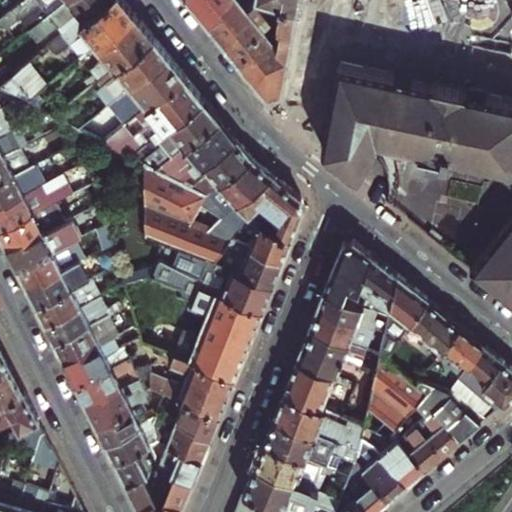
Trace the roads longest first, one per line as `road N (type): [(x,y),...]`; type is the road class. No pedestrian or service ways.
road 1 (residential): [(207,511),(337,192)]
road 2 (residential): [(0,294),(112,511)]
road 3 (residential): [(511,334),(337,192)]
road 4 (residential): [(294,152),(163,0)]
road 5 (residential): [(294,152),(325,0)]
road 6 (tertiary): [(511,433),(416,511)]
